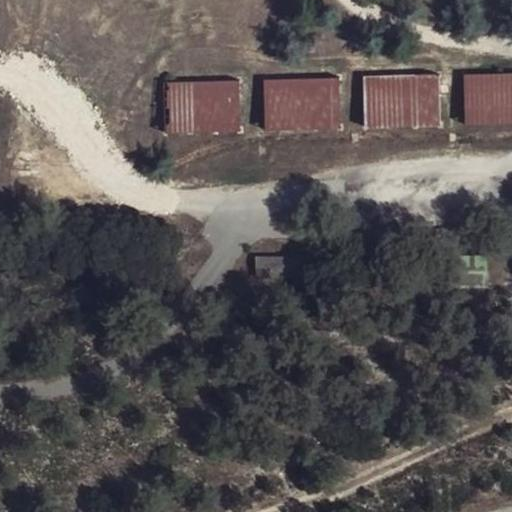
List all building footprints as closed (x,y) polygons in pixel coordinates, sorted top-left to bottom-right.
[(511,68),(480,70),(476,109),(511,110),(511,68)] [(447,69),(376,74),(375,109),(446,108),(447,69)] [(337,71),(276,76),(277,116),(337,116),(337,71)] [(243,118),(248,78),(182,78),(180,119),(243,118)] [(445,242),(383,239),(382,273),(443,273),(445,242)] [(255,273),(305,273),(305,255),(255,255),(255,273)]
